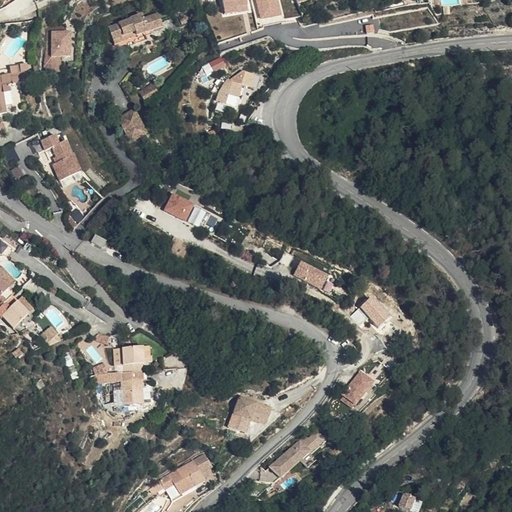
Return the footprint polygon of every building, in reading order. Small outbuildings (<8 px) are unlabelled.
[(244,0),(220,0),(225,18),(248,12),(244,0)] [(255,0),(244,0),(248,12),(258,9),(255,0)] [(275,0),(255,0),(258,9),(260,20),(279,15),(275,0)] [(161,27),(158,14),(142,19),(140,13),(129,17),(130,18),(107,24),(110,37),(133,30),(134,35),(141,33),(161,27)] [(134,35),(133,30),(110,37),(111,41),(134,35)] [(63,33),(50,34),(51,58),(71,57),(70,33),(63,33)] [(229,67),(226,56),(203,62),(206,73),(229,67)] [(29,81),(26,62),(8,65),(8,73),(0,74),(0,112),(6,112),(4,95),(0,95),(0,92),(3,92),(9,91),(9,84),(29,81)] [(244,75),(237,81),(233,91),(228,101),(240,107),(244,97),(249,100),(254,88),(247,85),(249,77),(244,75)] [(147,88),(139,92),(144,104),(153,100),(147,88)] [(146,132),(135,110),(118,118),(130,141),(146,132)] [(8,130),(0,132),(0,143),(11,140),(8,130)] [(52,133),(38,138),(42,147),(49,144),(55,158),(51,160),(57,176),(77,169),(69,149),(64,139),(56,141),(52,133)] [(72,148),(69,149),(77,169),(80,168),(72,148)] [(193,206),(173,195),(164,210),(185,221),(193,206)] [(9,248),(0,254),(0,265),(4,264),(9,265),(12,266),(18,260),(9,248)] [(294,275),(323,288),(329,274),(300,261),(294,275)] [(1,278),(0,279),(0,289),(6,299),(12,295),(1,278)] [(0,330),(6,339),(24,326),(15,311),(6,299),(0,289),(0,330)] [(373,296),(360,307),(378,328),(391,318),(373,296)] [(20,308),(15,311),(24,326),(30,323),(20,308)] [(54,326),(43,331),(47,341),(59,335),(54,326)] [(41,346),(36,338),(25,345),(31,353),(41,346)] [(123,371),(144,370),(144,364),(141,346),(120,348),(123,365),(123,371)] [(112,349),(114,365),(123,365),(120,348),(112,349)] [(103,373),(102,364),(90,366),(92,375),(103,373)] [(144,379),(144,370),(123,371),(119,372),(120,381),(122,381),(123,405),(140,404),(145,404),(145,394),(144,379)] [(373,381),(361,371),(342,394),(344,395),(355,404),(373,381)] [(355,404),(344,395),(342,398),(353,407),(355,404)] [(239,398),(228,426),(239,430),(242,423),(248,426),(250,419),(253,413),(260,416),(258,422),(262,424),(264,424),(265,423),(266,423),(272,408),(256,402),(255,404),(253,404),(251,403),(251,400),(243,397),(241,397),(240,398),(239,398)] [(140,404),(123,405),(124,412),(140,412),(140,404)] [(260,416),(253,413),(250,419),(258,422),(260,416)] [(248,426),(242,423),(239,430),(245,432),(248,426)] [(315,465),(305,453),(273,479),(283,491),(315,465)] [(210,473),(200,461),(157,492),(163,502),(170,511),(204,488),(199,481),(210,473)] [(283,491),(273,479),(268,482),(261,474),(259,475),(254,479),(248,484),(244,488),(238,496),(275,497),(283,491)] [(163,502),(157,492),(151,497),(157,506),(163,502)]
